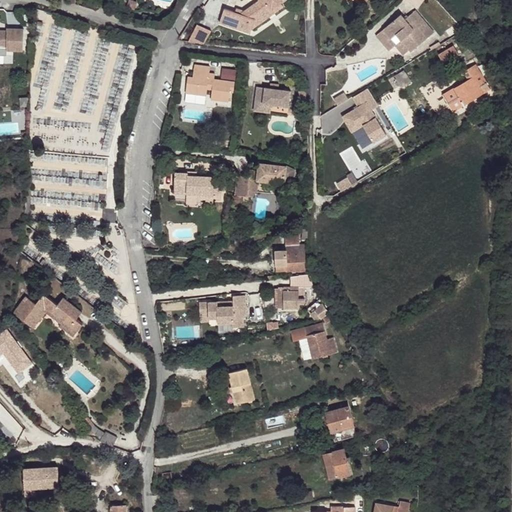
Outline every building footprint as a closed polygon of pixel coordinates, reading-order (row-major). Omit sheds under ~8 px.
[(259,0),(244,11),(241,14),(235,12),(224,8),(221,18),(245,26),(244,30),(249,32),(250,28),(252,28),(255,19),(271,8),(271,9),(281,2),(284,0),(259,0)] [(271,8),(255,19),(252,28),(283,6),(281,2),(271,9),(271,8)] [(411,51),(434,32),(416,10),(405,19),(401,14),(383,29),(391,39),(397,34),(411,51)] [(245,26),(221,18),(219,22),(244,30),(245,26)] [(211,31),(197,24),(188,41),(204,43),(211,31)] [(23,51),(24,29),(7,29),(7,34),(4,34),(4,31),(0,31),(0,45),(7,46),(7,50),(13,50),(23,51)] [(391,39),(383,29),(376,35),(390,50),(396,45),(404,54),(410,49),(397,34),(391,39)] [(453,45),(438,54),(443,63),(459,54),(453,45)] [(490,89),(475,64),(463,71),(468,79),(442,95),(453,112),(490,89)] [(210,67),(194,65),(193,77),(188,76),(186,93),(206,95),(207,88),(212,89),(211,99),(229,101),(230,91),(233,92),(235,82),(213,79),(213,80),(208,79),(209,73),(210,67)] [(235,80),(236,70),(223,69),(222,78),(235,80)] [(404,70),(394,76),(401,87),(411,81),(404,70)] [(270,88),(257,86),(255,102),(271,105),(289,107),(291,91),(278,89),(270,88)] [(368,88),(353,97),(359,107),(358,107),(359,109),(357,111),(355,109),(343,116),(348,125),(352,123),(356,130),(363,125),(374,142),(387,135),(372,110),(378,106),(368,88)] [(333,98),(337,105),(348,98),(344,92),(333,98)] [(186,93),(185,102),(205,104),(206,95),(186,93)] [(271,105),(255,102),(254,111),(270,113),(271,105)] [(169,138),(162,136),(160,144),(167,145),(169,138)] [(270,164),(259,163),(258,171),(257,180),(258,180),(264,181),(269,177),(273,178),(277,182),(284,183),(293,182),(294,170),(286,166),(275,165),(275,167),(270,166),(270,164)] [(258,171),(248,170),(247,176),(250,176),(249,196),(252,196),(256,191),(258,180),(257,180),(258,171)] [(175,172),(174,193),(187,194),(197,194),(213,195),(213,198),(221,199),(222,186),(214,185),(214,176),(197,176),(188,175),(188,173),(187,173),(175,172)] [(247,176),(237,175),(235,196),(249,196),(250,176),(247,176)] [(197,194),(187,194),(186,203),(197,203),(197,194)] [(287,271),(306,270),(305,252),(305,249),(302,249),(302,244),(300,244),(299,235),(285,236),(286,250),(275,250),(276,265),(287,265),(287,270),(287,271)] [(306,291),(313,288),(311,282),(304,285),(306,291)] [(284,308),(299,308),(299,303),(305,303),(305,298),(299,298),(299,286),(291,286),(291,290),(284,290),(284,291),(284,308)] [(26,296),(13,313),(33,328),(48,310),(63,321),(70,326),(68,328),(75,333),(83,324),(76,319),(82,311),(63,297),(58,304),(44,294),(36,304),(26,296)] [(221,301),(199,302),(200,314),(209,313),(209,318),(218,317),(218,322),(233,322),(233,327),(244,326),(244,316),(247,316),(246,295),(233,295),(233,301),(234,305),(221,306),(221,301)] [(315,310),(310,313),(314,319),(320,318),(321,319),(329,312),(323,304),(315,310)] [(70,326),(63,321),(59,325),(73,336),(75,333),(68,328),(70,326)] [(291,331),(293,341),(299,339),(308,337),(313,357),(313,358),(337,352),(333,338),(327,340),(323,323),(291,331)] [(32,362),(7,329),(0,333),(0,354),(4,352),(19,372),(32,362)] [(308,337),(299,339),(304,360),(313,357),(308,337)] [(255,399),(247,368),(228,372),(236,404),(255,399)] [(356,436),(348,406),(326,412),(334,442),(356,436)] [(100,441),(113,447),(117,437),(106,431),(105,433),(99,429),(94,425),(88,416),(84,419),(91,428),(90,428),(100,441)] [(350,473),(343,449),(324,454),(324,457),(333,455),(338,476),(350,473)] [(324,457),(330,478),(338,476),(333,455),(324,457)] [(59,486),(58,467),(24,468),(25,496),(36,495),(36,488),(59,486)] [(400,501),(399,507),(398,511),(395,511),(394,511),(395,506),(376,502),(374,511),(408,511),(410,503),(400,501)]
